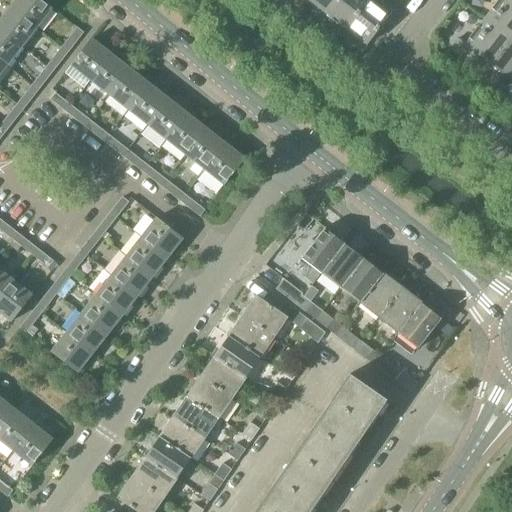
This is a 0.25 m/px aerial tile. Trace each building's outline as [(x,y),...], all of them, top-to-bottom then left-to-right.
[(35,29),(51,9),(39,0),(16,0),(9,9),(35,29)] [(307,0),(326,14),(336,0),(307,0)] [(336,0),(326,14),(345,30),(368,0),(336,0)] [(366,45),(392,12),(381,3),(379,6),(371,0),(368,0),(345,30),(366,45)] [(511,39),(511,38),(511,0),(500,0),(492,10),(496,13),(489,21),(511,39)] [(0,31),(21,48),(35,29),(9,9),(0,20),(0,31)] [(484,75),(511,39),(489,21),(482,30),(479,28),(466,45),(458,39),(450,49),(484,75)] [(68,52),(83,33),(77,28),(62,47),(68,52)] [(0,62),(6,67),(21,48),(0,31),(0,62)] [(511,39),(484,75),(499,87),(506,78),(511,82),(511,39)] [(89,81),(110,55),(91,40),(70,66),(89,81)] [(54,71),(68,52),(62,47),(47,66),(54,71)] [(108,96),(129,70),(110,55),(89,81),(108,96)] [(39,89),(54,71),(47,66),(33,84),(39,89)] [(128,111),(148,85),(129,70),(108,96),(128,111)] [(25,108),(39,89),(33,84),(18,103),(25,108)] [(147,126),(167,100),(148,85),(128,111),(147,126)] [(69,115),(74,109),(55,94),(50,100),(69,115)] [(166,141),(187,115),(167,100),(147,126),(166,141)] [(10,126),(25,108),(18,103),(4,121),(10,126)] [(87,130),(92,123),(74,109),(69,115),(87,130)] [(185,156),(206,130),(187,115),(166,141),(185,156)] [(0,138),(10,126),(4,121),(0,126),(0,138)] [(106,144),(111,138),(92,123),(87,130),(106,144)] [(204,171),(225,145),(206,130),(185,156),(204,171)] [(125,159),(130,152),(111,138),(106,144),(125,159)] [(223,186),(244,160),(225,145),(204,171),(223,186)] [(143,173),(148,167),(130,152),(125,159),(143,173)] [(162,188),(167,181),(148,167),(143,173),(162,188)] [(180,202),(185,196),(167,181),(162,188),(180,202)] [(199,217),(204,211),(185,196),(180,202),(199,217)] [(113,222),(128,203),(122,198),(107,217),(113,222)] [(99,240),(113,222),(107,217),(92,235),(99,240)] [(167,258),(182,239),(156,218),(141,238),(167,258)] [(0,230),(10,238),(15,232),(0,219),(0,230)] [(321,275),(345,244),(325,229),(301,259),(321,275)] [(29,253),(34,247),(15,232),(10,238),(29,253)] [(84,259),(99,240),(92,235),(78,254),(84,259)] [(152,277),(167,258),(141,238),(126,256),(152,277)] [(339,289),(363,258),(345,244),(321,275),(339,289)] [(48,268),(53,262),(34,247),(29,253),(48,268)] [(70,277),(84,259),(78,254),(63,272),(70,277)] [(137,296),(152,277),(126,256),(111,275),(137,296)] [(359,305),(383,274),(363,258),(339,289),(359,305)] [(0,296),(12,280),(0,270),(0,296)] [(55,296),(70,277),(63,272),(49,291),(55,296)] [(378,320),(402,289),(383,274),(359,305),(378,320)] [(123,315),(137,296),(111,275),(96,294),(123,315)] [(0,314),(11,323),(32,296),(12,280),(0,296),(0,314)] [(304,312),(311,303),(303,297),(304,296),(284,280),(276,290),(304,312)] [(312,286),(303,297),(310,302),(318,291),(312,286)] [(398,335),(422,304),(402,289),(378,320),(398,335)] [(40,314),(55,296),(49,291),(34,309),(40,314)] [(108,334),(123,315),(96,294),(81,313),(108,334)] [(273,339),(287,319),(255,297),(241,317),(273,339)] [(322,312),(323,313),(328,305),(321,300),(316,307),(311,303),(304,312),(315,320),(322,312)] [(417,350),(441,319),(422,304),(398,335),(417,350)] [(26,333),(40,314),(34,309),(19,328),(26,333)] [(341,327),(323,313),(322,312),(315,320),(335,335),(341,327)] [(93,353),(108,334),(81,313),(66,332),(93,353)] [(259,360),(273,339),(241,317),(227,338),(259,360)] [(299,329),(317,342),(324,332),(306,319),(299,329)] [(354,350),(361,342),(341,327),(335,335),(354,350)] [(78,372),(93,353),(66,332),(51,352),(78,372)] [(245,380),(259,360),(227,338),(213,358),(245,380)] [(366,359),(372,350),(361,342),(354,350),(366,359)] [(306,360),(313,349),(305,343),(297,355),(306,360)] [(366,359),(394,381),(402,371),(383,357),(382,358),(372,350),(366,359)] [(231,400),(245,380),(213,358),(199,378),(231,400)] [(292,380),(300,369),(291,363),(284,374),(292,380)] [(311,511),(387,402),(348,376),(255,511),(311,511)] [(218,420),(231,400),(199,378),(186,398),(218,420)] [(279,400),(286,389),(277,383),(270,395),(279,400)] [(204,440),(218,420),(186,398),(172,418),(204,440)] [(0,427),(14,410),(0,399),(0,427)] [(264,422),(273,409),(264,403),(255,416),(264,422)] [(0,440),(13,450),(33,425),(14,410),(0,427),(0,440)] [(251,440),(264,422),(255,416),(242,435),(251,440)] [(190,460),(204,440),(172,418),(158,438),(190,460)] [(32,466),(52,440),(33,425),(13,450),(32,466)] [(176,480),(190,460),(158,438),(144,458),(176,480)] [(237,461),(245,450),(236,444),(228,455),(237,461)] [(163,500),(176,480),(144,458),(131,478),(163,500)] [(223,481),(231,470),(222,464),(214,475),(223,481)] [(134,511),(154,511),(163,500),(131,478),(116,499),(134,511)] [(0,491),(7,497),(12,491),(0,481),(0,491)] [(209,501),(217,490),(208,484),(200,495),(209,501)]
